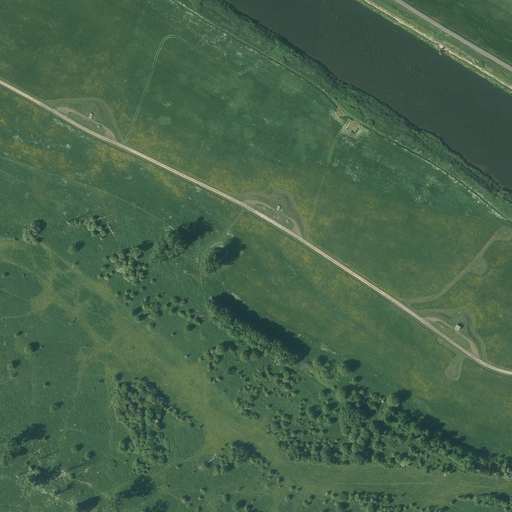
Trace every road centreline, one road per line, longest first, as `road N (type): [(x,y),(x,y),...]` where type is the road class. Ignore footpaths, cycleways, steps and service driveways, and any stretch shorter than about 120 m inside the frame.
road 1 (track): [(0,82),(243,205),(479,361),(511,374)]
road 2 (unclassified): [(398,0),(511,68)]
